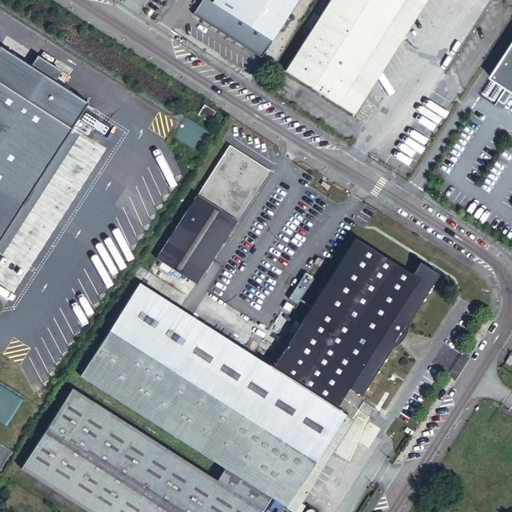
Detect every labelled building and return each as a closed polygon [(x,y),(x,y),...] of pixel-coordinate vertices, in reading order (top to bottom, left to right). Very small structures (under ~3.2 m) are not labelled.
[(227,0),(223,8),(218,5),(210,0),(205,0),(195,16),(264,61),(282,33),(292,17),(302,0),(227,0)] [(227,0),(221,0),(218,5),(223,8),(227,0)] [(296,79),(346,0),(333,0),(286,73),(296,79)] [(316,92),(374,0),(346,0),(296,79),(316,92)] [(374,0),(316,92),(339,107),(350,90),(407,0),(374,0)] [(431,0),(407,0),(350,90),(367,100),(431,0)] [(295,19),(292,17),(282,33),(285,35),(295,19)] [(0,233),(86,100),(0,44),(0,233)] [(511,93),(511,45),(491,79),(506,88),(498,101),(505,105),(511,93)] [(267,75),(260,71),(255,79),(262,83),(267,75)] [(282,79),(276,76),(270,86),(276,89),(282,79)] [(350,90),(339,107),(355,118),(367,100),(350,90)] [(215,111),(205,105),(200,113),(210,119),(215,111)] [(229,143),(201,187),(241,212),(269,170),(229,143)] [(333,186),(324,180),(322,184),(331,190),(333,186)] [(201,187),(187,208),(227,233),(241,212),(201,187)] [(174,229),(213,254),(227,233),(187,208),(174,229)] [(174,229),(161,249),(200,274),(213,254),(174,229)] [(399,343),(406,332),(410,335),(410,333),(410,331),(410,328),(414,323),(443,278),(424,266),(416,278),(359,241),(338,274),(324,295),(311,316),(298,336),(283,359),(347,399),(352,393),(364,401),(374,385),(387,365),(395,351),(399,350),(402,348),(398,345),(399,343)] [(200,274),(161,249),(156,256),(194,283),(200,274)] [(228,469),(226,472),(272,501),(274,499),(289,509),(347,418),(338,412),(347,399),(283,359),(275,372),(140,284),(82,374),(228,469)] [(399,343),(404,346),(405,345),(407,342),(409,339),(410,336),(410,335),(406,332),(399,343)] [(265,511),(272,501),(226,472),(219,482),(73,389),(66,399),(52,420),(39,440),(26,460),(20,469),(88,511),(265,511)] [(403,435),(410,439),(414,433),(408,429),(403,435)]
